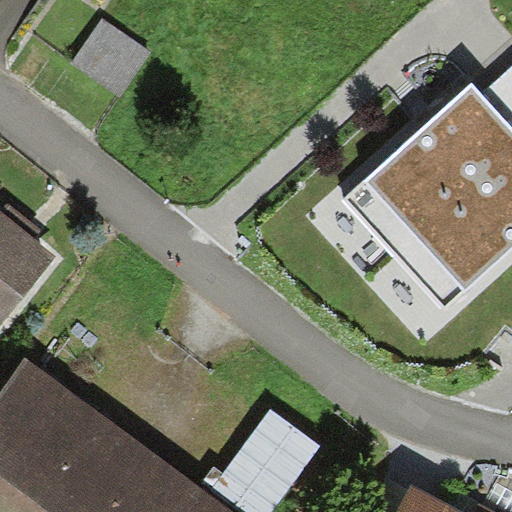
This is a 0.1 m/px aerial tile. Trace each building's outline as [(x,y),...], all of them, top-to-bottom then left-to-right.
[(104,22),(75,62),(120,95),(150,54),(104,22)] [(511,67),(478,98),(511,135),(511,67)] [(511,135),(478,98),(473,93),(440,122),(349,203),(446,310),(511,250),(511,135)] [(19,230),(0,213),(0,327),(57,262),(19,230)] [(227,511),(207,496),(28,364),(0,401),(0,511),(227,511)] [(272,409),(207,496),(227,511),(271,511),(321,446),(272,409)] [(458,511),(455,510),(415,488),(401,511),(458,511)]
